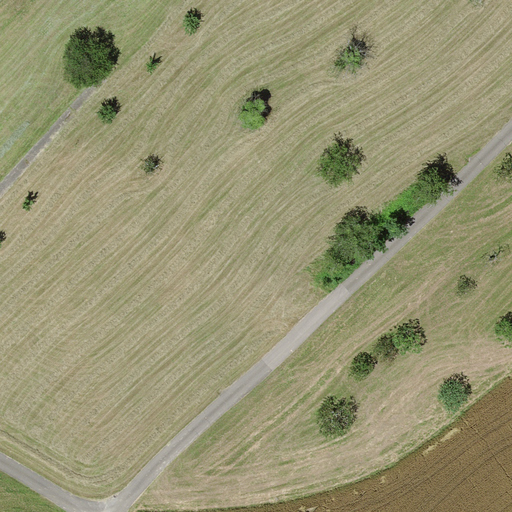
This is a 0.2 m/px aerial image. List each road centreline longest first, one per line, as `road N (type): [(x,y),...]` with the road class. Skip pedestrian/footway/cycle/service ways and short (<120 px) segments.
road 1 (unclassified): [(511,127),(203,413),(114,511)]
road 2 (track): [(0,182),(171,0)]
